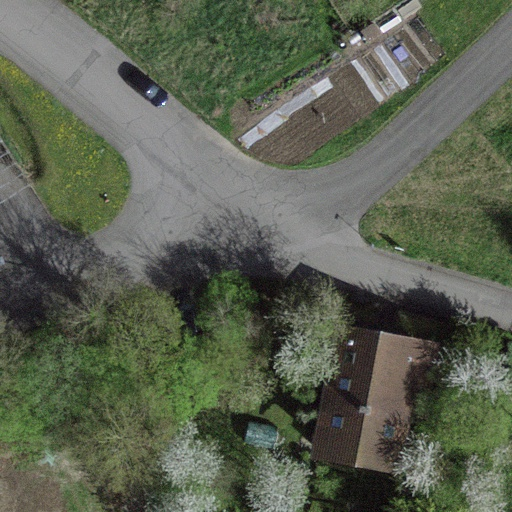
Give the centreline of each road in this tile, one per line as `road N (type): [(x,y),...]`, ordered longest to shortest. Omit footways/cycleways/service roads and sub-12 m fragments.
road 1 (residential): [(261,227),(0,6)]
road 2 (residential): [(261,227),(386,170),(511,48)]
road 3 (residential): [(261,227),(113,266),(0,316)]
